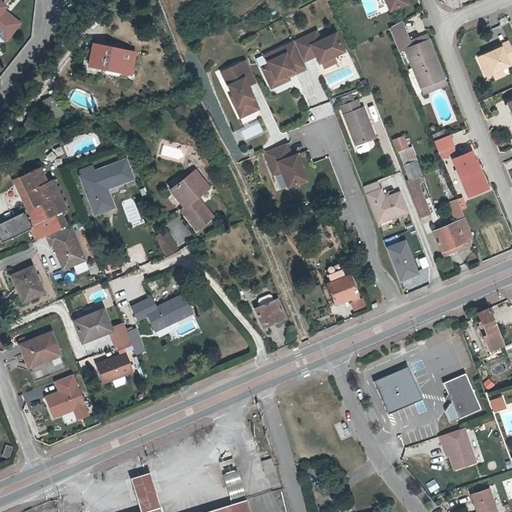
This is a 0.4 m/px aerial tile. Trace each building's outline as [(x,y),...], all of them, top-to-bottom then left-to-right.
[(388,0),(393,12),(410,6),(408,0),(388,0)] [(0,34),(7,40),(21,27),(4,14),(7,10),(0,4),(0,34)] [(243,20),(233,24),(236,32),(246,28),(243,20)] [(421,87),(441,80),(435,63),(438,62),(430,39),(413,46),(401,21),(389,28),(398,51),(407,48),(421,87)] [(7,40),(10,42),(21,27),(7,40)] [(319,34),(296,44),(302,60),(315,55),(317,59),(320,66),(322,66),(335,60),(345,55),(337,37),(323,43),(319,34)] [(484,54),(492,72),(493,71),(496,77),(505,73),(502,67),(510,64),(510,63),(511,62),(511,46),(509,40),(500,44),(501,46),(495,49),(484,54)] [(87,61),(96,64),(95,67),(123,78),(131,58),(93,44),(87,61)] [(296,44),(266,57),(270,66),(262,69),(270,84),(294,74),(295,76),(307,71),(304,64),(302,60),(296,44)] [(492,72),(484,54),(479,56),(488,74),(492,72)] [(315,55),(302,60),(304,64),(317,59),(315,55)] [(335,60),(322,66),(325,71),(338,66),(335,60)] [(247,61),(222,72),(232,96),(230,97),(235,108),(240,105),(245,116),(258,110),(248,87),(257,83),(247,61)] [(441,80),(444,79),(438,62),(435,63),(441,80)] [(294,74),(270,84),(272,89),(290,82),(289,79),(295,76),(294,74)] [(445,79),(444,79),(441,80),(421,87),(423,94),(448,85),(445,79)] [(52,120),(63,113),(51,95),(41,102),(52,120)] [(368,126),(371,125),(365,108),(361,109),(358,101),(341,107),(356,146),(368,142),(373,140),(368,126)] [(331,102),(307,108),(310,121),(334,115),(331,102)] [(240,105),(235,108),(240,118),(245,116),(240,105)] [(368,126),(373,140),(377,139),(371,125),(368,126)] [(435,141),(449,136),(447,131),(433,136),(435,141)] [(449,136),(435,141),(440,153),(453,148),(454,148),(449,136)] [(371,148),(368,142),(356,146),(359,153),(361,154),(370,151),(371,148)] [(286,145),(263,154),(268,167),(274,165),(277,174),(280,173),(286,189),(305,182),(295,156),(291,158),(286,145)] [(404,164),(416,159),(411,146),(399,151),(404,164)] [(453,148),(440,153),(442,158),(455,153),(453,148)] [(480,172),(474,159),(471,152),(454,159),(469,195),(489,187),(482,171),(480,172)] [(189,212),(186,214),(196,228),(200,226),(214,216),(198,196),(214,184),(209,177),(207,179),(199,168),(200,167),(192,157),(183,164),(190,174),(171,189),(185,206),(189,212)] [(416,159),(404,164),(409,178),(421,174),(416,159)] [(85,179),(83,180),(96,217),(112,211),(106,193),(110,191),(129,184),(127,180),(135,177),(129,163),(97,175),(85,179)] [(274,165),(268,167),(271,176),(277,174),(274,165)] [(48,182),(50,181),(44,167),(41,168),(48,182)] [(46,235),(69,225),(63,212),(68,210),(55,179),(50,181),(48,182),(41,168),(16,179),(23,194),(27,193),(36,214),(33,216),(27,218),(25,214),(0,224),(0,241),(32,228),(37,239),(46,235)] [(95,170),(83,174),(85,179),(97,175),(95,170)] [(421,174),(409,178),(408,179),(421,215),(431,212),(417,176),(422,175),(421,174)] [(378,181),(364,186),(368,195),(382,190),(378,181)] [(393,214),(394,218),(409,213),(401,193),(385,198),(382,190),(368,195),(377,220),(393,214)] [(110,191),(106,193),(112,211),(116,209),(110,191)] [(27,193),(23,194),(33,216),(36,214),(27,193)] [(463,211),(457,195),(449,199),(455,214),(463,211)] [(377,220),(379,224),(394,218),(393,214),(377,220)] [(472,232),(465,214),(432,227),(441,250),(463,242),(461,236),(472,232)] [(86,259),(71,224),(69,225),(46,235),(51,245),(53,244),(59,257),(63,256),(68,267),(86,259)] [(166,229),(156,236),(167,253),(178,247),(166,229)] [(407,241),(388,248),(402,281),(419,274),(407,241)] [(105,273),(123,267),(119,258),(102,264),(105,273)] [(20,270),(22,276),(13,280),(23,301),(44,291),(32,265),(20,270)] [(331,273),(334,281),(330,282),(337,303),(360,295),(353,274),(349,276),(346,268),(331,273)] [(258,298),(257,301),(259,307),(254,309),(262,327),(285,317),(277,299),(274,301),(271,295),(269,294),(258,298)] [(186,300),(157,309),(154,299),(134,306),(138,319),(148,316),(152,329),(176,321),(177,325),(193,319),(186,300)] [(367,306),(364,299),(353,303),(356,309),(367,306)] [(490,349),(504,343),(489,307),(476,313),(481,324),(480,325),(490,349)] [(112,330),(103,308),(73,320),(80,339),(100,331),(101,334),(112,330)] [(63,363),(54,340),(23,352),(32,379),(55,371),(53,367),(63,363)] [(125,353),(94,364),(102,383),(132,372),(125,353)] [(386,376),(375,381),(390,415),(426,400),(424,396),(415,376),(411,378),(407,370),(387,379),(386,376)] [(483,407),(478,396),(471,381),(467,372),(445,382),(448,390),(449,392),(447,395),(447,396),(448,397),(452,399),(454,404),(460,418),(483,407)] [(71,374),(54,381),(59,391),(45,397),(53,417),(62,413),(60,408),(71,404),(77,419),(87,414),(71,374)] [(486,389),(494,386),(491,379),(483,382),(486,389)] [(461,428),(441,435),(444,443),(447,442),(451,454),(456,468),(473,462),(477,461),(466,427),(461,428)] [(275,467),(273,458),(263,461),(265,469),(275,467)] [(223,473),(229,498),(243,494),(237,469),(223,473)] [(152,472),(134,478),(137,490),(144,511),(148,511),(164,507),(157,486),(152,472)] [(499,511),(491,488),(482,491),(474,494),(479,511),(499,511)] [(165,511),(164,507),(148,511),(254,511),(250,498),(206,511),(165,511)]
